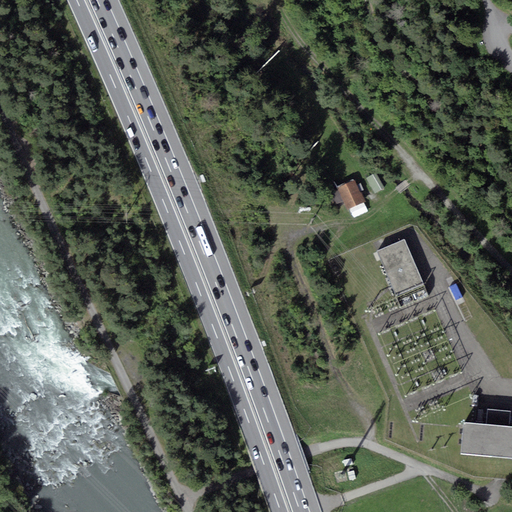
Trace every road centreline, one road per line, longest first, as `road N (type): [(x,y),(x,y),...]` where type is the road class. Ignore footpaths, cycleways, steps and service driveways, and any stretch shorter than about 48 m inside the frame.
road 1 (track): [(511,271),(421,174),(273,256),(254,305),(281,377),(367,413),(368,444)]
road 2 (trunk): [(74,0),(231,371),(281,511)]
road 3 (trunk): [(300,511),(249,361),(98,0)]
road 4 (track): [(176,493),(0,100)]
road 5 (track): [(500,471),(495,488),(468,484),(360,443),(176,493)]
road 6 (track): [(366,0),(382,43),(511,188)]
road 7 (track): [(421,174),(297,33),(280,0)]
